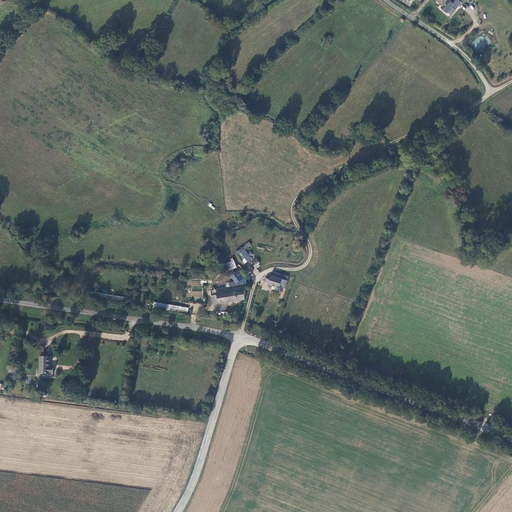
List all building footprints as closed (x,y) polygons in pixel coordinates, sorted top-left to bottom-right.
[(438,0),(443,4),(441,6),(448,12),(454,5),(455,6),(456,4),(457,6),(461,1),(459,0),(438,0)] [(244,251),(241,253),(247,263),(251,261),(244,251)] [(255,270),(261,267),(258,264),(259,263),(257,259),(251,262),(255,270)] [(288,278),(280,276),(279,279),(270,277),(269,279),(265,278),(263,283),(268,284),(267,285),(284,290),(288,278)] [(212,305),(244,300),(245,286),(238,287),(227,289),(210,291),(212,305)] [(187,314),(188,308),(154,302),(152,308),(187,314)] [(38,377),(42,377),(52,377),(53,371),(50,371),(49,361),(38,360),(38,377)]
